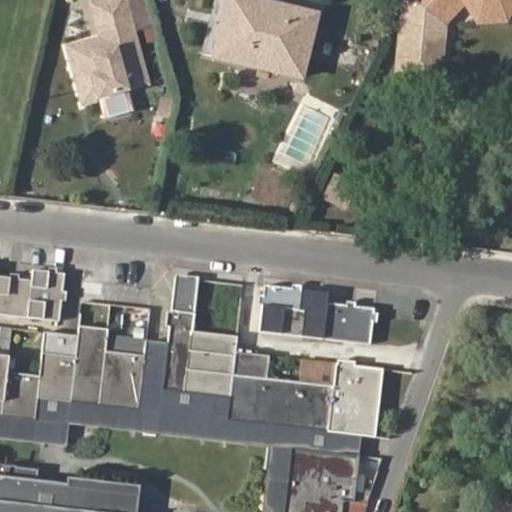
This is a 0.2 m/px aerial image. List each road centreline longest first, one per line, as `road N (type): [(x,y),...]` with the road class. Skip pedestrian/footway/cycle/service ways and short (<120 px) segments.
road 1 (residential): [(0,222),(460,274)]
road 2 (residential): [(460,274),(379,511)]
